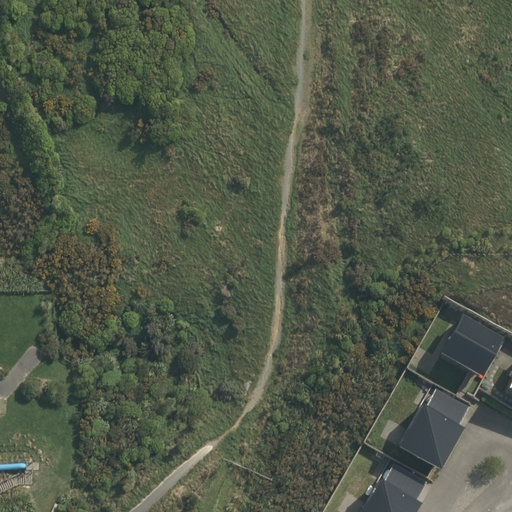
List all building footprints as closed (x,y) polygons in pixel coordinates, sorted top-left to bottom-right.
[(498,338),(457,315),(434,354),(475,379),(498,338)] [(511,369),(500,391),(511,397),(511,369)] [(422,409),(455,428),(466,408),(433,390),(422,409)] [(422,409),(416,406),(392,447),(434,472),(458,430),(455,428),(422,409)] [(379,484),(413,503),(424,483),(391,464),(379,484)] [(379,484),(373,480),(355,511),(411,511),(416,505),(413,503),(379,484)]
